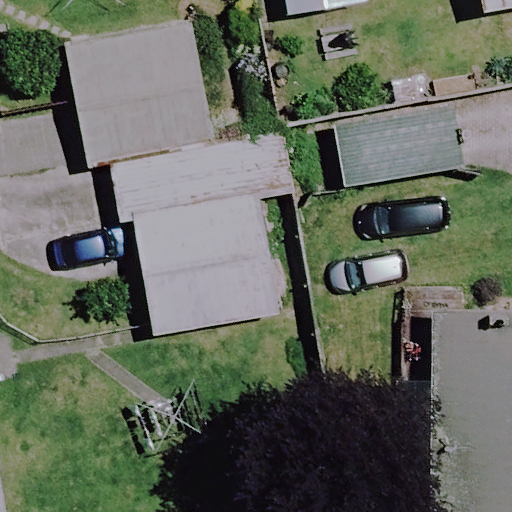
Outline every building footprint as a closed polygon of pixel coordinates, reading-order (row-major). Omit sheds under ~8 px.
[(511,0),(476,0),(479,17),(511,10),(511,0)] [(112,170),(209,153),(187,22),(55,45),(77,176),(112,170)] [(459,170),(449,111),(328,131),(337,190),(459,170)] [(209,153),(112,170),(141,340),(267,319),(247,201),(284,195),(275,142),(209,153)] [(492,295),(415,295),(415,511),(511,511),(511,308),(492,309),(492,295)]
